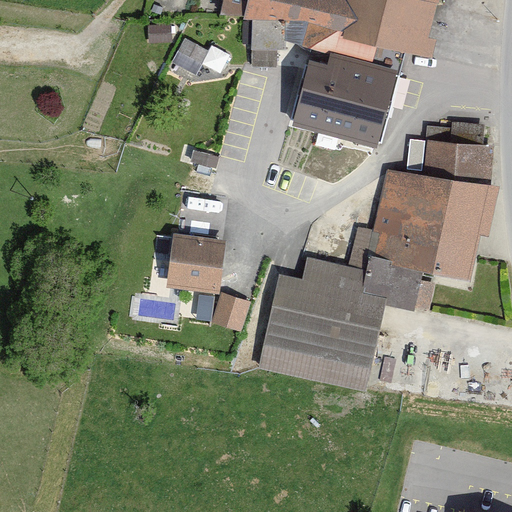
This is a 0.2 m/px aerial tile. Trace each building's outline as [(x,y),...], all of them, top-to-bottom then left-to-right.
[(449,0),(350,0),(351,0),(349,0),(233,0),(232,10),(315,28),(311,48),(389,65),(392,49),(437,58),(449,0)] [(223,71),(232,53),(185,33),(174,59),(200,71),(204,62),(223,71)] [(294,121),(382,140),(396,72),(308,54),(294,121)] [(456,137),(481,138),(481,121),(457,120),(456,137)] [(431,137),(425,170),(485,181),(491,147),(431,137)] [(425,170),(388,164),(377,230),(372,258),(432,270),(479,275),(486,232),(496,236),(504,183),(485,181),(425,170)] [(372,258),(377,230),(360,227),(352,264),(308,255),(305,273),(282,268),(263,369),(372,390),(390,301),(425,308),(432,270),(372,258)] [(232,237),(182,228),(171,291),(220,303),(214,323),(246,331),(252,300),(221,295),(232,237)]
